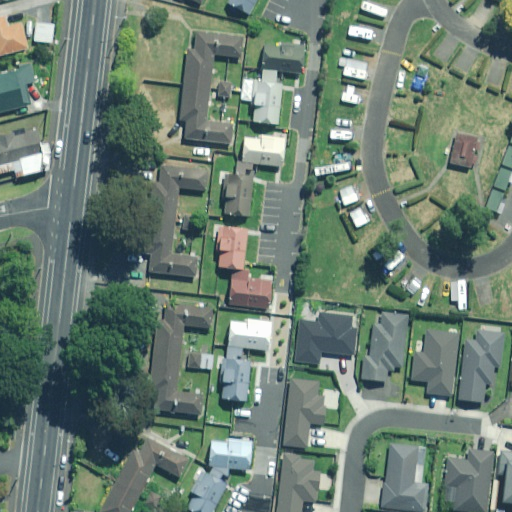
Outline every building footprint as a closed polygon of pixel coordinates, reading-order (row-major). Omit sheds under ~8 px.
[(257,0),(226,0),(225,5),(249,17),(257,0)] [(0,56),(27,51),(21,25),(7,28),(5,16),(0,17),(0,56)] [(53,26),(35,24),(34,43),(52,44),(53,26)] [(212,57),(237,59),(240,36),(193,32),(192,50),(186,49),(179,125),(184,125),(183,144),(229,148),(232,123),(206,121),(212,57)] [(264,73),(301,75),(302,56),(293,56),(293,48),(265,47),(264,73)] [(28,115),(40,112),(30,65),(17,68),(18,72),(0,76),(0,114),(27,108),(28,115)] [(275,85),(276,76),(261,75),(261,84),(253,84),(251,106),(254,106),(253,124),(279,126),(281,85),(275,85)] [(228,86),(219,85),(217,101),(227,102),(228,86)] [(475,169),(482,132),(458,127),(450,164),(475,169)] [(38,131),(0,140),(0,171),(11,168),(15,178),(42,170),(38,131)] [(259,137),(259,141),(243,139),(241,163),(282,167),(284,140),(259,137)] [(511,148),(507,146),(500,166),(511,169),(511,148)] [(178,190),(203,192),(205,167),(157,162),(145,274),(194,279),(196,259),(171,256),(178,190)] [(511,184),(511,182),(511,172),(500,168),(493,187),(505,192),(508,183),(511,184)] [(249,219),(251,178),(223,176),(220,217),(249,219)] [(194,217),(184,216),(182,231),(193,232),(194,217)] [(219,252),(218,269),(245,271),(247,231),(217,229),(216,252),(219,252)] [(268,311),(271,282),(247,280),(247,283),(230,281),(227,307),(268,311)] [(146,412),(151,413),(199,418),(201,395),(178,393),(184,328),(208,330),(210,307),(163,302),(161,321),(156,320),(149,389),(146,412)] [(402,370),(406,315),(381,313),(380,326),(372,325),(370,358),(363,357),(361,380),(387,383),(388,372),(395,373),(396,369),(402,370)] [(245,321),(245,324),(230,322),(228,347),(267,352),(270,323),(245,321)] [(499,368),(501,342),(502,329),(480,328),(480,340),(464,339),(460,401),(483,402),(484,388),(490,388),(492,368),(499,368)] [(418,365),(412,365),(410,381),(427,383),(426,396),(452,398),(457,333),(430,332),(428,358),(418,358),(418,365)] [(201,351),(188,350),(186,369),(212,371),(214,355),(201,354),(201,351)] [(250,363),(223,361),(220,401),(247,403),(250,363)] [(309,425),(325,426),(326,409),(323,409),(324,399),(319,399),(321,383),(290,380),(284,447),(307,450),(309,425)] [(139,448),(131,444),(97,511),(130,511),(154,467),(176,478),(185,460),(143,439),(139,448)] [(225,444),(209,443),(208,467),(249,470),(251,442),(225,440),(225,444)] [(424,449),(390,445),(386,486),(384,485),(381,510),(397,511),(424,511),(427,485),(413,484),(415,466),(422,466),(424,449)] [(466,461),(448,459),(443,503),(453,504),(452,511),(485,511),(492,454),(467,451),(466,461)] [(511,454),(502,453),(499,476),(505,476),(502,504),(511,505),(511,454)] [(300,511),(302,502),(315,503),(316,490),(319,491),(321,474),(312,473),(313,462),(300,461),(300,458),(283,456),(276,511),(300,511)] [(213,511),(226,487),(200,473),(189,494),(193,496),(186,511),(187,511),(213,511)]
